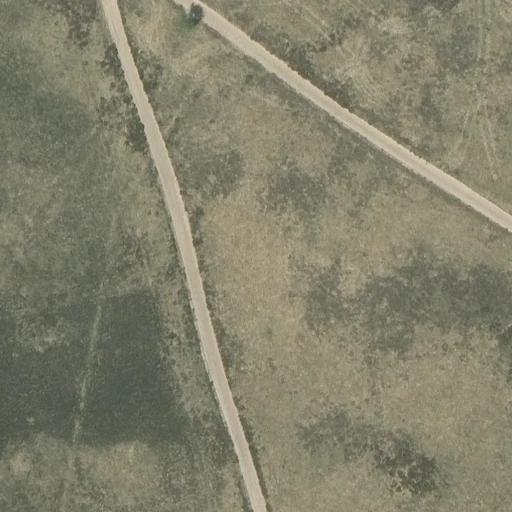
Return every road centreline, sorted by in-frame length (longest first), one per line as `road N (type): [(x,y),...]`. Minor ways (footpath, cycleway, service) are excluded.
road 1 (track): [(107,0),(256,511)]
road 2 (track): [(177,0),(361,133),(511,228)]
